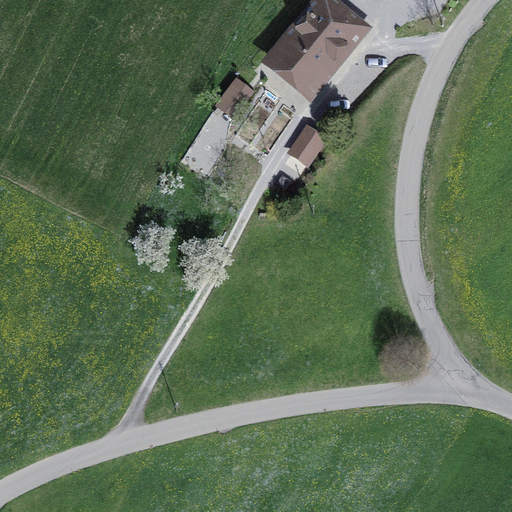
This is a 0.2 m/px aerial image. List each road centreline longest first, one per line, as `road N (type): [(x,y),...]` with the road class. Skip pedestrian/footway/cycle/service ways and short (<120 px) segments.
road 1 (unclassified): [(459,382),(180,430),(77,457),(0,492)]
road 2 (unclassified): [(487,0),(437,71),(407,180),(411,264),(459,382)]
road 3 (track): [(284,148),(114,446)]
